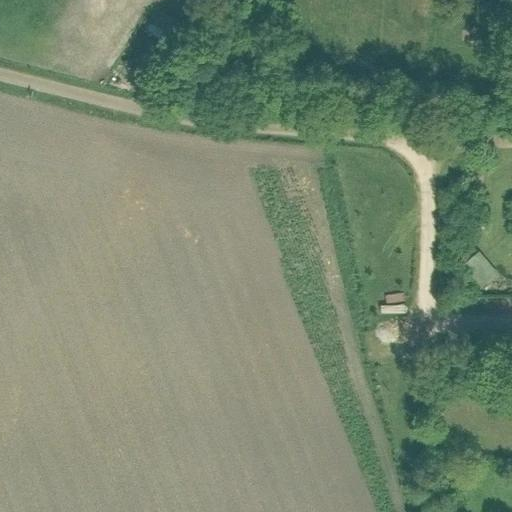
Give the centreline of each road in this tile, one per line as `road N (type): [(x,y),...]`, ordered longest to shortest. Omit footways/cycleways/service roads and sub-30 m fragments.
road 1 (unclassified): [(511,142),(135,109),(0,74)]
road 2 (track): [(219,0),(135,109)]
